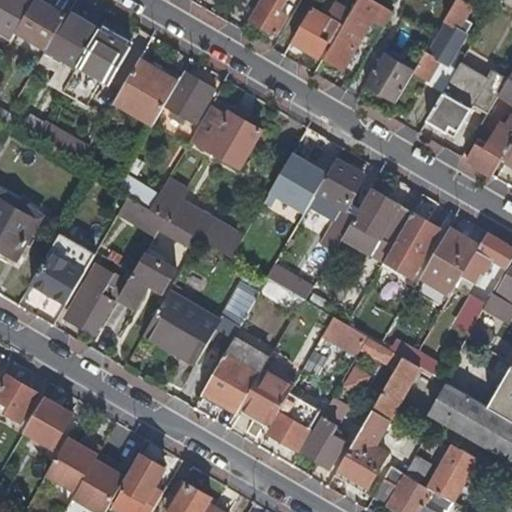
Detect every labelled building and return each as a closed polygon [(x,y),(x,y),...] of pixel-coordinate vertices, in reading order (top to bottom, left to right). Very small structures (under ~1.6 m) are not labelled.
[(46,48),(66,15),(39,0),(34,0),(16,31),(46,48)] [(261,0),(241,0),(256,8),(261,0)] [(261,0),(256,8),(251,18),(277,34),(288,15),(281,11),(287,0),(261,0)] [(328,42),(332,44),(358,0),(346,0),(341,10),(345,12),(339,24),(312,8),(292,42),(319,58),(328,42)] [(370,20),(384,27),(394,11),(375,0),(358,0),(332,44),(323,60),(341,70),(370,20)] [(415,72),(427,79),(439,58),(457,69),(462,62),(464,57),(465,56),(456,51),(467,32),(460,28),(473,5),(464,0),(456,0),(445,20),(448,22),(431,53),(427,51),(415,71),(415,72)] [(99,28),(69,11),(66,15),(46,48),(46,50),(76,67),(78,64),(99,28)] [(130,46),(99,28),(78,64),(101,77),(105,80),(117,59),(121,62),(130,46)] [(76,67),(46,50),(38,62),(54,71),(48,81),(62,90),(76,67)] [(367,85),(397,103),(415,72),(415,71),(386,53),(367,85)] [(462,62),(490,78),(492,74),(464,57),(462,62)] [(424,83),(442,94),(444,91),(457,69),(439,58),(427,79),(424,83)] [(114,102),(152,125),(165,103),(178,82),(139,59),(114,102)] [(444,91),(473,108),(474,106),(490,78),(462,62),(457,69),(444,91)] [(101,77),(78,64),(76,67),(62,90),(86,103),(101,77)] [(215,89),(184,71),(178,82),(165,103),(171,107),(168,113),(179,120),(183,114),(196,121),(215,89)] [(490,78),(474,106),(489,114),(501,93),(509,80),(494,71),(492,74),(490,78)] [(511,73),(509,80),(501,93),(511,99),(511,73)] [(460,130),(473,108),(444,91),(442,94),(428,120),(448,132),(447,134),(456,139),(461,131),(460,130)] [(0,120),(3,122),(9,112),(0,107),(0,120)] [(229,110),(215,134),(206,129),(199,142),(239,166),(261,129),(229,110)] [(9,112),(3,122),(7,125),(32,140),(41,126),(43,122),(31,115),(26,122),(9,112)] [(484,133),(467,162),(493,177),(503,160),(511,144),(511,117),(507,115),(493,138),(484,133)] [(84,152),(41,126),(32,140),(76,166),(84,152)] [(106,146),(92,139),(84,152),(76,166),(90,173),(106,146)] [(511,144),(503,160),(511,165),(511,144)] [(301,185),(315,193),(316,192),(333,165),(317,156),(301,185)] [(365,177),(349,168),(335,160),(333,165),(316,192),(341,207),(333,220),(320,242),(334,251),(340,241),(349,225),(356,214),(346,209),(365,177)] [(349,168),(365,177),(368,172),(352,163),(349,168)] [(158,196),(123,175),(115,188),(129,196),(150,209),(158,196)] [(188,190),(168,178),(158,196),(150,209),(165,217),(199,237),(201,238),(213,218),(182,200),(188,190)] [(107,201),(121,210),(129,196),(115,188),(107,201)] [(378,242),(391,249),(396,239),(412,212),(374,189),(352,227),(349,225),(340,241),(369,258),(378,242)] [(341,207),(316,192),(315,193),(308,206),(333,220),(341,207)] [(121,210),(157,231),(165,217),(150,209),(129,196),(121,210)] [(0,248),(16,258),(37,220),(0,198),(0,248)] [(420,241),(429,247),(440,228),(412,212),(396,239),(415,250),(420,241)] [(244,236),(213,218),(201,238),(232,256),(244,236)] [(421,276),(452,293),(463,273),(481,244),(450,226),(421,276)] [(495,257),(508,265),(511,258),(511,245),(488,232),(481,244),(463,273),(475,280),(482,268),(487,271),(495,257)] [(85,270),(92,259),(56,238),(50,250),(85,270)] [(424,255),(429,247),(420,241),(415,250),(424,255)] [(369,258),(381,265),(391,249),(378,242),(369,258)] [(85,270),(50,250),(31,282),(48,292),(66,302),(85,270)] [(157,260),(144,252),(118,297),(136,307),(151,283),(162,289),(174,268),(158,258),(157,260)] [(314,285),(274,262),(266,276),(269,278),(303,298),(306,300),(314,285)] [(511,266),(511,267),(496,294),(511,303),(511,266)] [(92,273),(66,317),(93,333),(112,301),(101,295),(108,283),(92,273)] [(263,289),(297,308),(303,298),(269,278),(263,289)] [(48,292),(31,282),(27,289),(44,299),(48,292)] [(221,320),(168,290),(144,333),(197,363),(221,320)] [(511,306),(511,303),(496,294),(493,292),(488,300),(495,304),(509,312),(511,306)] [(352,293),(338,318),(347,323),(361,299),(352,293)] [(459,317),(474,325),(484,307),(487,301),(473,293),(459,317)] [(495,304),(488,300),(487,301),(484,307),(491,311),(495,304)] [(331,317),(321,337),(375,365),(386,346),(331,317)] [(489,333),(474,325),(467,336),(483,345),(489,333)] [(399,342),(394,351),(403,356),(412,361),(417,353),(399,342)] [(203,392),(237,412),(238,411),(240,407),(260,373),(226,353),(203,392)] [(394,411),(420,366),(412,361),(403,356),(373,408),(390,418),(394,411)] [(295,383),(265,365),(260,373),(240,407),(271,424),(295,383)] [(358,395),(369,374),(353,365),(341,386),(358,395)] [(511,419),(511,365),(488,406),(511,419)] [(7,375),(0,387),(0,405),(22,419),(37,393),(7,375)] [(511,459),(511,419),(488,406),(448,382),(431,412),(511,459)] [(292,392),(269,430),(298,447),(321,408),(292,392)] [(72,413),(45,397),(26,429),(52,445),(72,413)] [(271,424),(240,407),(238,411),(268,428),(271,424)] [(387,423),(390,418),(373,408),(338,468),(369,486),(386,456),(370,446),(373,442),(375,444),(387,423)] [(390,418),(387,423),(400,430),(407,417),(394,411),(390,418)] [(338,423),(323,415),(303,450),(331,466),(346,440),(332,432),(338,423)] [(89,439),(83,435),(79,442),(85,446),(89,439)] [(46,473),(76,491),(100,451),(102,447),(89,439),(85,446),(79,442),(68,436),(46,473)] [(454,500),(479,457),(454,443),(430,485),(454,500)] [(103,511),(104,511),(126,475),(115,469),(109,465),(112,459),(100,451),(76,491),(74,494),(103,511)] [(431,461),(416,452),(405,471),(420,480),(431,461)] [(113,504),(126,511),(150,511),(164,489),(155,484),(165,466),(143,453),(113,504)] [(119,463),(112,459),(109,465),(115,469),(119,463)] [(448,511),(454,501),(405,472),(392,465),(386,475),(400,483),(388,504),(401,511),(438,511),(426,505),(428,500),(448,511)] [(400,483),(386,475),(374,496),(388,504),(400,483)] [(170,511),(200,511),(203,507),(210,496),(181,479),(167,503),(174,506),(170,511)] [(448,511),(472,511),(454,501),(448,511)] [(170,511),(174,506),(167,503),(162,511),(170,511)]
